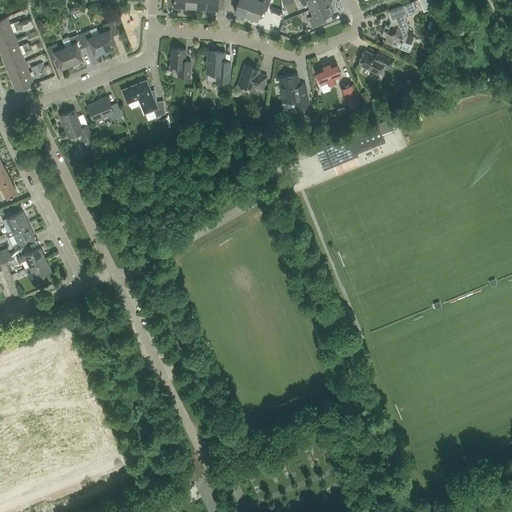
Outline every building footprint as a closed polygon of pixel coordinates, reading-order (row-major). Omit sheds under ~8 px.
[(206,0),(196,0),(196,7),(206,8),(206,0)] [(206,0),(206,8),(217,9),(218,0),(206,0)] [(246,16),(251,0),(233,0),(238,2),(235,12),(246,16)] [(266,11),(270,0),(251,0),(246,16),(257,20),(261,9),(266,11)] [(310,9),(329,2),(328,0),(300,0),(302,5),(307,3),(310,9)] [(418,0),(414,0),(413,1),(418,13),(422,11),(418,0)] [(409,27),(404,16),(417,11),(413,1),(388,12),(393,25),(390,27),(385,25),(381,36),(386,38),(384,43),(395,47),(397,42),(402,44),(402,43),(403,41),(406,40),(408,35),(406,33),(409,27)] [(329,2),(310,9),(313,16),(308,18),(312,28),(324,23),(321,18),(333,13),(329,2)] [(385,11),(374,16),(376,22),(387,18),(385,11)] [(0,32),(11,28),(7,17),(0,19),(0,32)] [(112,36),(118,34),(113,21),(102,25),(105,31),(99,34),(105,50),(116,46),(112,36)] [(0,45),(16,39),(11,28),(0,32),(0,45)] [(105,50),(99,34),(92,36),(90,30),(79,34),(85,47),(90,45),(94,55),(105,50)] [(79,49),(85,47),(79,34),(69,38),(72,45),(65,47),(72,63),(83,59),(79,49)] [(20,50),(16,39),(0,45),(0,51),(2,58),(20,50)] [(72,63),(65,47),(59,50),(56,43),(46,48),(51,60),(57,58),(61,68),(72,63)] [(190,77),(191,62),(185,61),(186,49),(172,48),(170,66),(178,67),(178,76),(190,77)] [(25,61),(20,50),(2,58),(7,69),(25,61)] [(230,62),(224,61),(224,52),(208,51),(206,73),(217,74),(216,81),(229,82),(230,68),(230,62)] [(387,68),(393,58),(381,51),(377,57),(365,51),(358,64),(378,74),(383,66),(387,68)] [(29,72),(25,61),(7,69),(11,80),(29,72)] [(315,70),(321,84),(327,81),(329,83),(334,81),(335,78),(341,76),(335,62),(315,70)] [(259,74),(260,71),(245,66),(239,84),(253,89),(254,86),(262,89),(267,76),(259,74)] [(34,84),(29,72),(11,80),(16,91),(34,84)] [(305,85),(298,86),(296,76),(281,78),(284,101),(295,100),(297,109),(309,107),(306,93),(305,85)] [(156,117),(165,113),(163,101),(157,102),(155,90),(150,90),(146,80),(122,90),(127,103),(138,99),(145,113),(153,110),(156,117)] [(342,89),(348,104),(359,99),(353,84),(342,89)] [(113,119),(123,116),(117,103),(111,105),(107,96),(99,100),(99,101),(87,106),(93,121),(111,114),(113,119)] [(85,142),(93,139),(88,125),(82,127),(74,109),(60,115),(69,138),(81,133),(85,142)] [(378,124),(315,150),(324,170),(358,156),(357,153),(385,142),(378,124)] [(0,183),(10,179),(3,165),(0,166),(0,183)] [(0,183),(0,186),(1,186),(7,198),(17,193),(10,179),(0,183)] [(11,230),(28,222),(22,211),(2,220),(5,225),(8,223),(11,230)] [(33,234),(28,222),(11,230),(5,233),(7,238),(14,235),(17,242),(33,234)] [(29,266),(45,258),(40,246),(23,254),(17,258),(19,263),(26,259),(29,266)] [(0,257),(9,254),(7,248),(0,250),(0,257)] [(0,264),(5,262),(11,260),(9,254),(0,257),(0,264)] [(35,278),(51,270),(45,258),(29,266),(23,269),(26,273),(31,271),(35,278)] [(5,262),(0,264),(0,265),(1,269),(4,276),(10,274),(5,262)] [(15,286),(10,275),(10,274),(4,276),(9,288),(15,286)] [(494,278),(488,281),(491,288),(497,285),(494,278)] [(439,301),(432,304),(435,310),(441,307),(439,301)] [(6,466),(0,468),(0,481),(4,492),(15,488),(13,481),(20,478),(11,456),(3,460),(6,466)]
